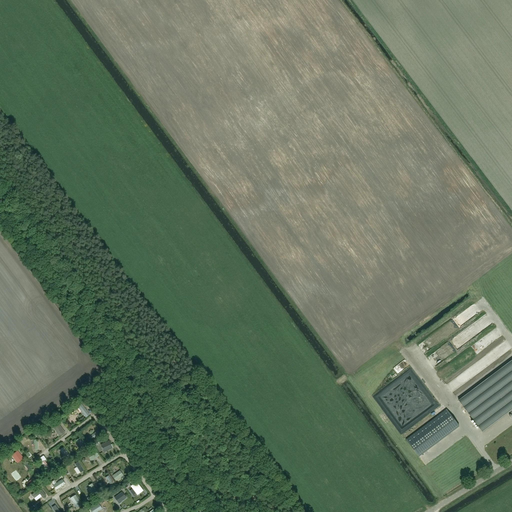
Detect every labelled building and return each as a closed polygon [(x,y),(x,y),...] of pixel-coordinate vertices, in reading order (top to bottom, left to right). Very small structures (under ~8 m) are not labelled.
[(511,360),(459,401),(483,433),(511,412),(511,413),(511,414),(511,360)] [(79,407),(78,408),(86,418),(89,415),(82,405),(80,406),(79,407)] [(419,457),(459,426),(450,414),(410,445),(419,457)] [(58,437),(64,432),(59,425),(53,429),(58,437)] [(100,434),(97,431),(88,438),(91,441),(100,434)] [(85,447),(80,439),(78,439),(77,440),(76,441),(82,449),(85,447)] [(112,448),(109,441),(101,445),(103,450),(104,450),(106,450),(106,451),(112,448)] [(61,450),(60,451),(66,460),(70,457),(64,448),(62,449),(61,450)] [(23,458),(17,451),(12,456),(16,461),(16,462),(17,463),(18,463),(19,462),(19,461),(23,458)] [(95,451),(88,456),(91,461),(99,456),(95,451)] [(44,461),(41,463),(47,471),(50,469),(44,461)] [(75,464),(80,473),(81,472),(82,472),(83,471),(84,471),(78,462),(75,464)] [(123,476),(119,471),(112,476),(116,481),(123,476)] [(26,484),(28,487),(35,482),(33,479),(26,484)] [(65,485),(62,480),(53,486),(56,491),(65,485)] [(142,490),(137,483),(131,487),(135,492),(135,493),(136,494),(137,494),(138,493),(139,493),(142,490)] [(94,495),(98,493),(92,484),(91,485),(90,485),(89,486),(94,495)] [(46,496),(40,488),(31,495),(34,498),(39,494),(43,498),(46,496)] [(126,498),(122,492),(115,498),(117,502),(118,504),(119,504),(121,503),(121,502),(126,498)] [(75,495),(71,499),(70,499),(76,508),(81,505),(75,495)]
